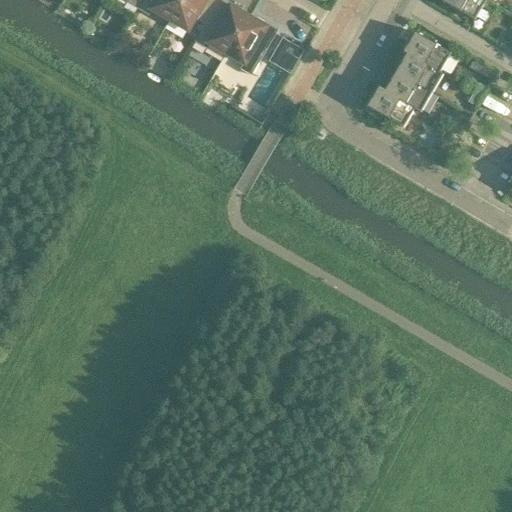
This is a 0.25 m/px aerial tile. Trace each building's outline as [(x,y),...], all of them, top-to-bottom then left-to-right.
[(142,0),(128,0),(127,3),(137,9),(142,0)] [(142,0),(137,9),(149,16),(152,10),(169,20),(180,0),(142,0)] [(194,20),(204,26),(218,0),(180,0),(169,20),(188,31),(194,20)] [(247,17),(241,13),(242,10),(225,0),(218,0),(204,26),(194,43),(206,50),(209,44),(226,54),(247,17)] [(439,0),(474,21),(486,1),(483,0),(439,0)] [(257,18),(255,21),(247,17),(226,54),(243,64),(240,70),(251,76),(278,31),(257,18)] [(403,53),(406,55),(407,54),(440,73),(451,54),(415,33),(403,53)] [(304,51),(283,39),(269,62),(290,75),(304,51)] [(407,54),(406,55),(396,73),(432,94),(443,75),(440,73),(407,54)] [(432,94),(396,73),(385,91),(415,109),(414,110),(420,113),(432,94)] [(478,84),(473,93),(481,97),(486,88),(478,84)] [(385,91),(379,87),(366,110),(380,119),(382,116),(403,128),(414,110),(415,109),(385,91)] [(475,107),(481,97),(473,93),(467,103),(475,107)] [(457,121),(451,130),(459,135),(464,126),(457,121)] [(453,144),(459,135),(451,130),(446,140),(453,144)]
